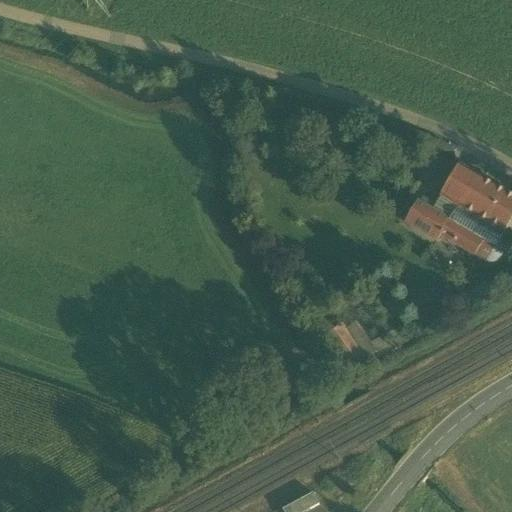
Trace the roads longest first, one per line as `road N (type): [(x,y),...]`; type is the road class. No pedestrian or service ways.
road 1 (unclassified): [(0,9),(280,78),(453,136)]
road 2 (residential): [(379,511),(421,460),(511,388)]
